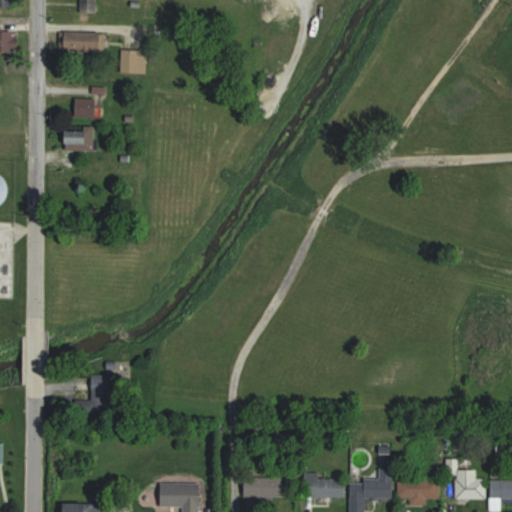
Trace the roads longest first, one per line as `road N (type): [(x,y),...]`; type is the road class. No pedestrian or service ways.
road 1 (residential): [(36,332),(38,0)]
road 2 (residential): [(35,511),(36,372)]
